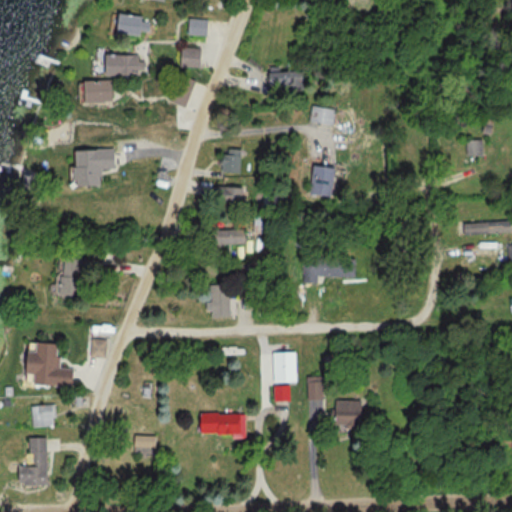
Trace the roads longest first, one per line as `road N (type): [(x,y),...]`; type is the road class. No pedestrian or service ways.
road 1 (residential): [(79,510),(104,387),(160,266),(246,0)]
road 2 (residential): [(41,511),(511,500)]
road 3 (residential): [(127,330),(331,328),(412,318)]
